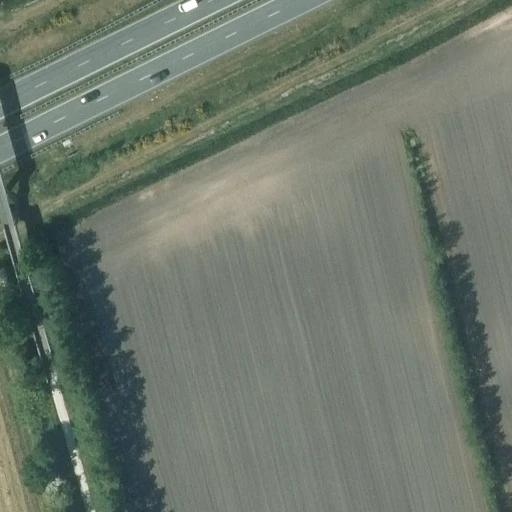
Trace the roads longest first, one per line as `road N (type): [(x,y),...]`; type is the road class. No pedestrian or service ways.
road 1 (trunk): [(0,149),(302,0)]
road 2 (trunk): [(214,0),(0,105)]
